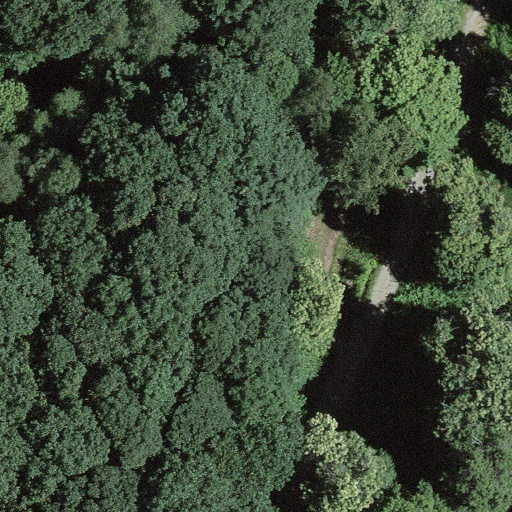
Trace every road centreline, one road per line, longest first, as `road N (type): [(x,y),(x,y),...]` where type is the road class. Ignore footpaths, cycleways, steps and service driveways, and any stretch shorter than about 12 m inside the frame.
road 1 (track): [(471,0),(438,96),(407,249),(364,342)]
road 2 (track): [(364,342),(285,511)]
